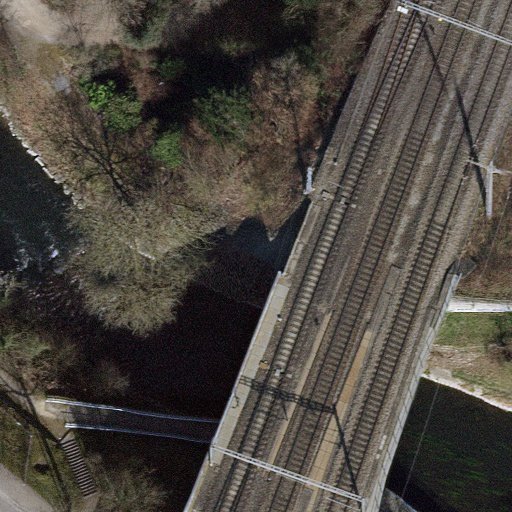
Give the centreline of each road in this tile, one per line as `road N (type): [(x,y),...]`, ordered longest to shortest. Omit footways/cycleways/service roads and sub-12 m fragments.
road 1 (track): [(18,0),(79,114),(135,163)]
road 2 (track): [(24,18),(149,26),(196,16),(208,0)]
